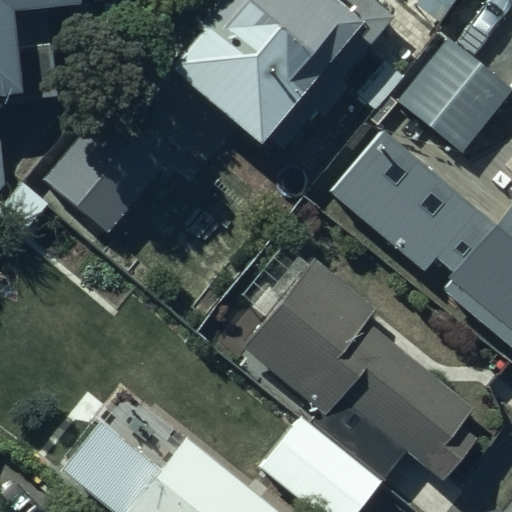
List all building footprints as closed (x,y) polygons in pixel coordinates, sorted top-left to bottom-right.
[(122,0),(0,0),(0,125),(21,124),(15,47),(79,41),(78,28),(124,24),(122,0)] [(109,73),(14,187),(109,266),(132,238),(99,211),(171,123),(151,106),(169,84),(244,146),(256,132),(277,149),(309,111),(317,118),(342,87),(333,79),(360,47),(378,63),(362,82),(381,98),(424,46),(368,0),(207,0),(183,28),(187,31),(132,94),(109,73)] [(443,37),(393,99),(458,151),(508,88),(443,37)] [(511,223),(483,258),(462,241),(427,283),(511,353),(511,223)] [(452,424),(466,407),(357,319),(366,308),(308,262),(237,349),(318,415),(330,400),(434,484),(471,439),(452,424)] [(100,436),(60,485),(93,511),(259,511),(191,457),(165,488),(100,436)]
